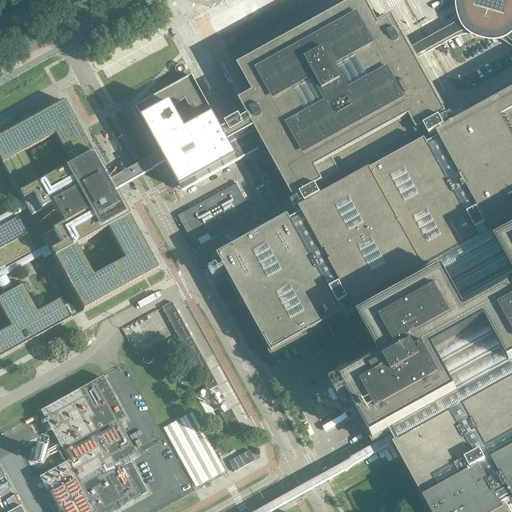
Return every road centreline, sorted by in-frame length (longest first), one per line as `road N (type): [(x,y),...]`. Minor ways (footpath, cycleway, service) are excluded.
road 1 (unclassified): [(324,511),(196,278)]
road 2 (unclassified): [(0,405),(91,355),(116,322),(196,278)]
road 3 (unclassified): [(196,278),(83,72)]
